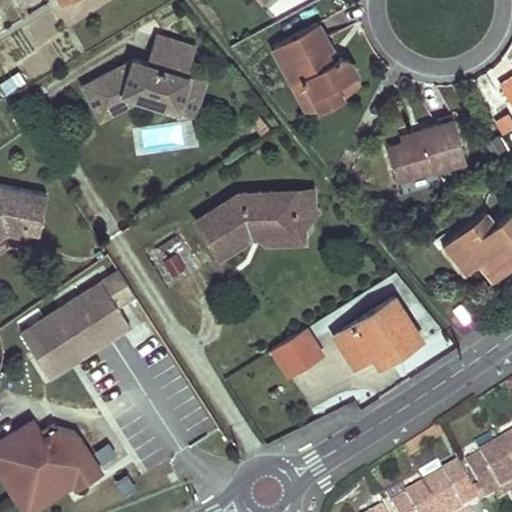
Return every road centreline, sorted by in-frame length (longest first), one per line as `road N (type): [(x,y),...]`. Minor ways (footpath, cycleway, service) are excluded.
road 1 (residential): [(511,332),(416,402),(267,490)]
road 2 (residential): [(379,0),(384,34),(403,56),(430,68),(459,68),(485,55),(503,31),(508,0)]
